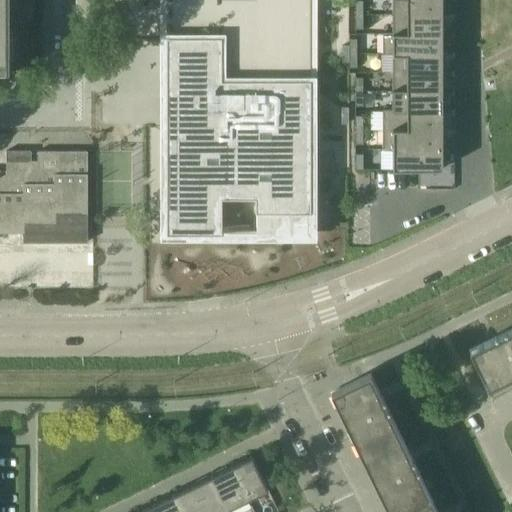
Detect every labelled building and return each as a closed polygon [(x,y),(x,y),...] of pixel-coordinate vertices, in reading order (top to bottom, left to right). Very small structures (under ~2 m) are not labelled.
[(165,0),(166,37),(166,128),(166,233),(221,233),(221,225),(221,197),(254,197),(254,212),(256,212),(310,212),(309,0),(165,0)] [(442,15),(441,0),(391,0),(392,15),(442,15)] [(442,32),(442,15),(392,15),(392,32),(442,32)] [(442,54),(442,32),(392,32),(382,32),(381,54),(391,54),(442,54)] [(442,72),(442,54),(391,54),(391,72),(442,72)] [(442,91),(442,72),(391,72),(391,91),(442,91)] [(442,109),(442,91),(391,91),(391,109),(442,109)] [(442,130),(442,109),(391,109),(381,109),(381,130),(442,130)] [(442,151),(442,130),(381,130),(381,151),(391,151),(442,151)] [(0,232),(22,232),(22,242),(87,242),(87,151),(37,151),(37,161),(30,161),(30,151),(5,151),(5,171),(0,170),(0,232)] [(442,169),(442,151),(391,151),(391,169),(442,169)] [(488,388),(511,375),(511,328),(469,349),(488,388)] [(331,392),(361,454),(399,435),(369,374),(349,384),(331,392)] [(397,511),(429,496),(412,460),(399,435),(361,454),(389,511),(397,511)] [(251,456),(231,465),(248,499),(267,489),(251,456)] [(248,499),(231,465),(212,475),(228,508),(248,499)] [(220,511),(228,508),(212,475),(192,484),(205,511),(220,511)] [(205,511),(192,484),(173,494),(181,511),(205,511)] [(181,511),(173,494),(153,503),(157,511),(181,511)] [(436,511),(429,496),(397,511),(436,511)] [(157,511),(153,503),(134,511),(157,511)]
